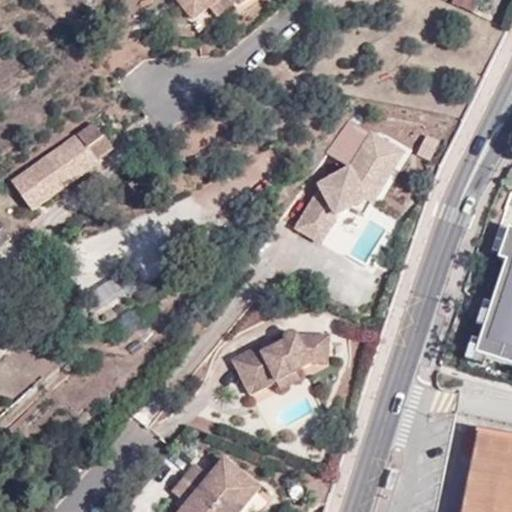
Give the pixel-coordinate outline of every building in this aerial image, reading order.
[(177,0),(195,23),(211,11),(226,0),(235,0),(240,5),(243,9),(254,0),(177,0)] [(235,0),(226,0),(211,11),(219,21),(240,5),(235,0)] [(452,0),(451,8),(474,13),(476,0),(452,0)] [(112,155),(93,130),(14,188),(31,214),(112,155)] [(375,201),(396,168),(390,164),(399,149),(373,133),(351,168),(321,184),(322,186),(297,227),(316,238),(334,209),(337,216),(351,209),(370,199),(375,201)] [(396,168),(405,153),(399,149),(390,164),(396,168)] [(365,218),(375,201),(370,199),(351,209),(365,218)] [(321,242),(337,216),(334,209),(316,238),(321,242)] [(475,349),(511,360),(511,228),(508,228),(499,255),(507,258),(475,349)] [(0,246),(8,239),(0,229),(0,246)] [(87,295),(98,313),(129,295),(118,276),(87,295)] [(285,339),(286,341),(264,352),(261,346),(233,360),(251,396),(278,382),(279,382),(274,373),(291,365),(296,373),(297,373),(312,365),(329,366),(330,336),(297,335),(296,334),(294,332),(292,331),(290,331),(288,332),(286,334),(285,336),(285,339)] [(284,334),(261,346),(264,352),(286,341),(285,339),(285,336),(284,334)] [(291,365),(274,373),(279,382),(278,382),(282,390),(301,381),(297,373),(296,373),(291,365)] [(511,511),(511,438),(481,432),(481,434),(465,431),(461,454),(476,458),(465,511),(511,511)] [(196,465),(185,479),(224,511),(243,511),(262,490),(226,460),(221,467),(212,478),(207,474),(196,465)] [(207,474),(212,478),(221,467),(216,463),(207,474)] [(224,511),(185,479),(173,493),(182,500),(189,506),(183,511),(224,511)] [(183,511),(189,506),(182,500),(176,506),(183,511)]
